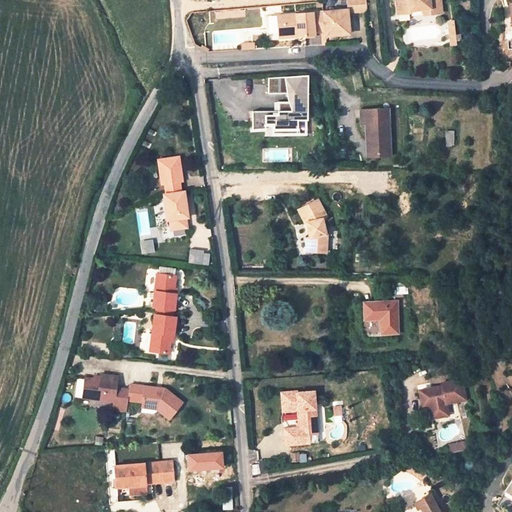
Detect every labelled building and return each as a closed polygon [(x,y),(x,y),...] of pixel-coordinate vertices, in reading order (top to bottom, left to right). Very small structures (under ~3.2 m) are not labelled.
[(346,0),(348,10),(369,8),(368,0),(346,0)] [(396,0),(398,12),(411,11),(411,9),(430,7),(431,13),(442,12),(440,0),(396,0)] [(349,31),(349,35),(371,33),(369,8),(348,10),(322,12),(276,16),(278,35),(299,34),(299,39),(316,38),(315,32),(324,31),(324,37),(335,36),(334,32),(349,31)] [(275,78),(267,78),(267,92),(290,92),(290,101),(275,101),(276,110),(275,110),(275,114),(263,114),(263,112),(251,112),(252,128),(264,128),(264,123),(272,124),(272,128),(296,129),(296,120),(306,120),(306,76),(275,78)] [(371,157),(390,157),(388,108),(360,109),(361,125),(365,126),(366,141),(370,141),(371,157)] [(160,184),(163,184),(165,194),(179,192),(177,182),(181,181),(177,157),(156,160),(160,184)] [(185,227),(183,217),(186,217),(182,191),(179,192),(165,194),(162,194),(166,220),(168,220),(169,229),(185,227)] [(327,217),(317,199),(298,209),(304,222),(308,222),(309,238),(308,238),(307,251),(327,252),(327,234),(325,234),(324,218),(327,217)] [(173,293),(175,275),(156,273),(152,306),(155,307),(171,308),(174,309),(175,293),(173,293)] [(397,331),(396,301),(364,302),(364,318),(381,318),(381,332),(397,331)] [(155,314),(170,315),(171,308),(155,307),(155,314)] [(153,313),(149,351),(168,353),(171,335),(173,335),(175,316),(170,315),(155,314),(153,313)] [(130,349),(122,348),(122,357),(129,358),(130,349)] [(84,378),(82,397),(114,400),(113,404),(126,406),(127,399),(140,400),(140,403),(151,404),(158,410),(168,418),(180,403),(163,389),(160,393),(153,392),(153,389),(129,386),(128,390),(115,389),(117,376),(101,374),(101,376),(100,380),(99,385),(90,384),(91,379),(84,378)] [(442,386),(419,389),(421,406),(429,404),(432,417),(446,414),(444,402),(453,401),(465,399),(462,379),(441,383),(442,386)] [(309,392),(281,393),(282,412),(297,411),(298,426),(283,427),(285,443),(308,442),(307,433),(316,432),(315,411),(309,399),(309,392)] [(429,404),(421,406),(424,423),(456,418),(453,401),(444,402),(446,414),(432,417),(429,404)] [(297,411),(282,412),(283,427),(298,426),(297,411)] [(172,461),(151,462),(152,483),(174,481),(172,461)] [(146,484),(146,483),(144,463),(114,465),(115,487),(146,484)] [(415,469),(401,464),(399,471),(412,474),(420,480),(424,475),(415,469)] [(511,478),(500,498),(511,505),(511,478)] [(418,507),(420,506),(432,500),(429,495),(415,502),(418,507)] [(437,511),(432,500),(420,506),(422,511),(437,511)]
